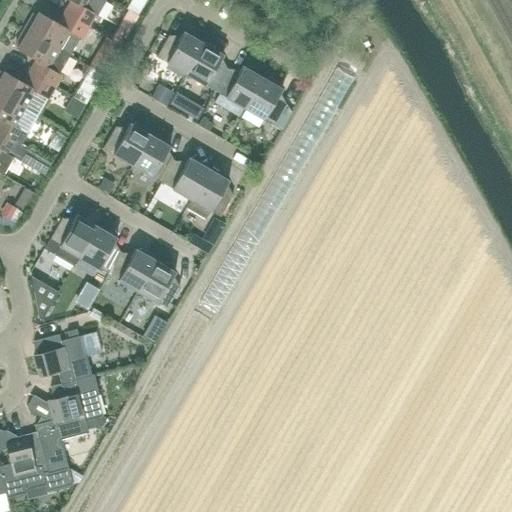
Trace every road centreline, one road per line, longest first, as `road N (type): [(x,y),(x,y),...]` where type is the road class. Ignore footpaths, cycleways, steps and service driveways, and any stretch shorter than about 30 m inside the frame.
road 1 (residential): [(185,252),(61,179)]
road 2 (residential): [(178,0),(301,71)]
road 3 (residential): [(236,160),(114,89)]
